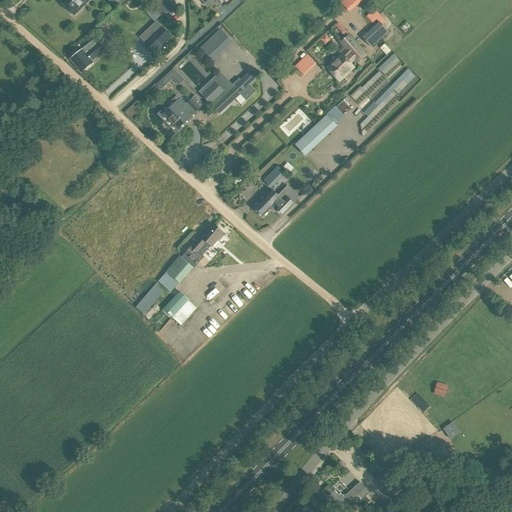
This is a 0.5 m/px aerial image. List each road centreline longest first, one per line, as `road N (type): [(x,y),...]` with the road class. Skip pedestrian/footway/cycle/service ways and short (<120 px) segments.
road 1 (residential): [(350,319),(0,7)]
road 2 (primary): [(220,511),(511,217)]
road 3 (unclassified): [(276,511),(350,416),(511,252)]
road 4 (unclassified): [(170,511),(350,319)]
road 5 (unclassified): [(350,319),(511,170)]
